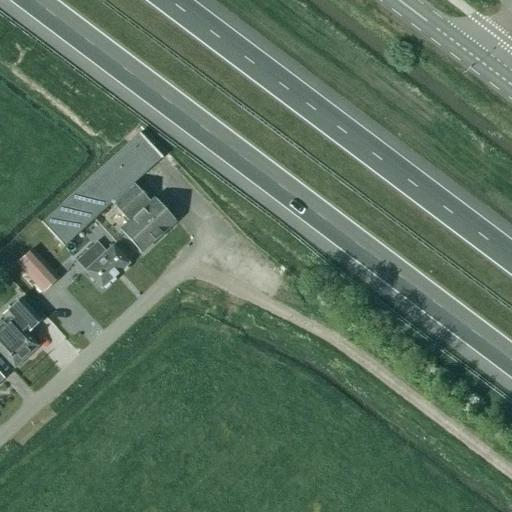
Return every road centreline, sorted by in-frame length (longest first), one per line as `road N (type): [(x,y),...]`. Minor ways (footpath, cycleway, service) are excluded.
road 1 (motorway): [(27,0),(511,368)]
road 2 (motorway): [(511,263),(163,0)]
road 3 (unclassified): [(0,441),(182,271),(252,293)]
road 4 (track): [(252,293),(336,342),(511,471)]
